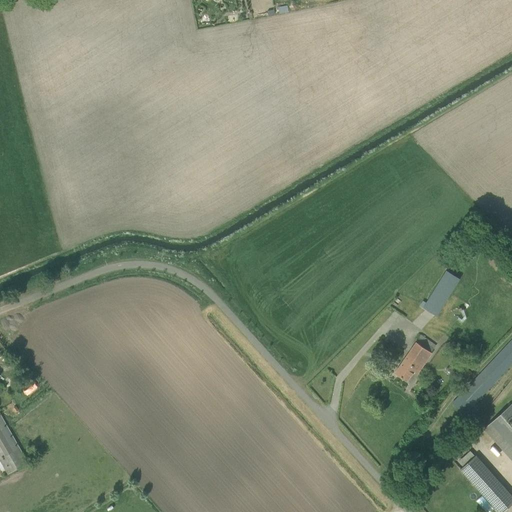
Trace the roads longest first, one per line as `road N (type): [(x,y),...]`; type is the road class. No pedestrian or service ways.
road 1 (unclassified): [(408,511),(216,301),(183,275),(130,265),(0,311)]
road 2 (track): [(197,257),(511,74)]
